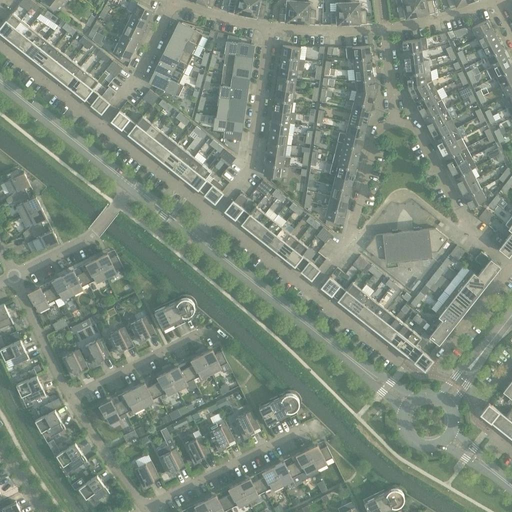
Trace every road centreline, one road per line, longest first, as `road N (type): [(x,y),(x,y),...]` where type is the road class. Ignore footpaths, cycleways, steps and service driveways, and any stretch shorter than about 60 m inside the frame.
road 1 (tertiary): [(408,405),(195,236)]
road 2 (residential): [(141,509),(318,425)]
road 3 (residential): [(213,212),(249,165),(269,31)]
road 4 (residential): [(309,289),(358,223),(375,143),(395,122)]
road 5 (residential): [(395,122),(421,141),(468,231),(510,267)]
road 6 (tertiary): [(132,188),(0,81)]
road 7 (residential): [(68,397),(210,326)]
road 8 (residential): [(9,276),(76,249),(132,188)]
road 9 (residential): [(213,212),(99,122)]
road 10 (residential): [(172,4),(99,122)]
road 11 (residential): [(68,397),(9,276)]
road 12 (residential): [(141,509),(68,397)]
road 13 (residential): [(99,122),(0,43)]
road 14 (residential): [(309,289),(213,212)]
road 15 (residential): [(405,366),(309,289)]
